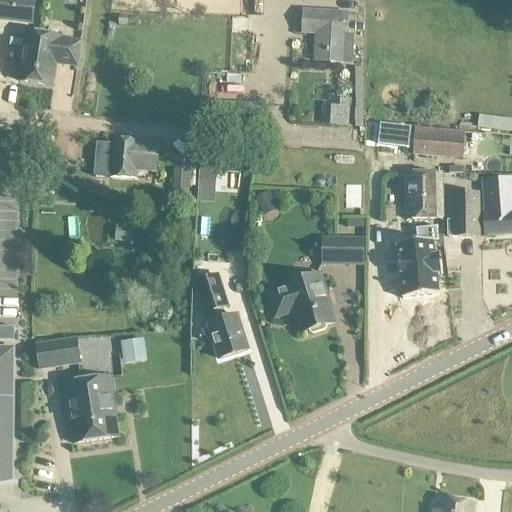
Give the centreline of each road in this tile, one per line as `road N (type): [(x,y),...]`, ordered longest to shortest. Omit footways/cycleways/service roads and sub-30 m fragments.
road 1 (tertiary): [(314,425),(511,329)]
road 2 (unclassified): [(511,476),(383,455),(314,425)]
road 3 (tertiary): [(140,511),(314,425)]
